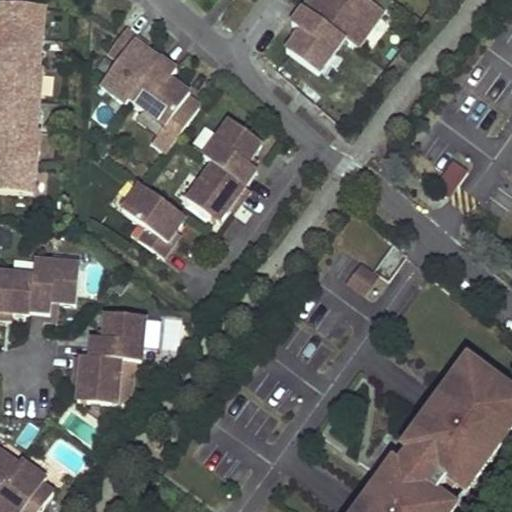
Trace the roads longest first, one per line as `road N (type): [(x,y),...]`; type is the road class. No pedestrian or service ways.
road 1 (residential): [(511,302),(378,186),(318,149),(227,58)]
road 2 (unknown): [(438,238),(236,511)]
